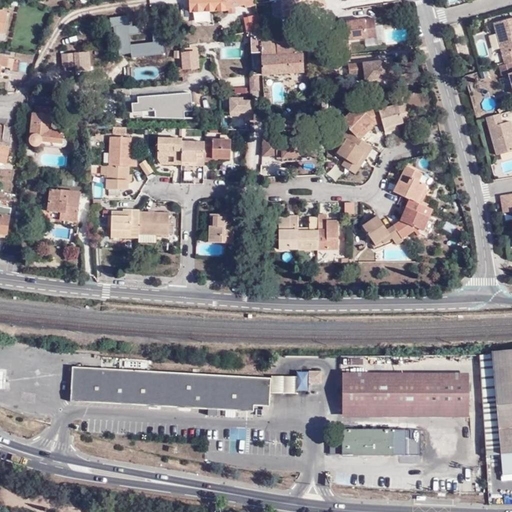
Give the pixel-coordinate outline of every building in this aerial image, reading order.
[(234,6),(244,4),(245,7),(254,5),(253,0),(190,0),(190,6),(191,10),(210,9),(228,8),(228,7),(234,6)] [(315,15),(314,1),(313,0),(281,0),(282,0),(283,16),(315,15)] [(192,24),(210,24),(210,9),(191,10),(190,6),(183,7),(183,19),(192,19),(192,24)] [(0,33),(4,34),(8,14),(0,12),(0,33)] [(243,17),(247,32),(248,31),(260,29),(259,25),(257,14),(243,17)] [(511,17),(493,23),(504,63),(511,60),(511,17)] [(373,18),(345,21),(347,40),(376,37),(373,18)] [(261,55),(263,74),(303,70),(301,30),(292,30),(292,34),(288,34),(288,29),(281,30),(283,40),(277,41),(279,52),(271,52),(271,54),(261,55)] [(279,52),(277,41),(269,42),(269,37),(261,38),(261,36),(249,37),(249,38),(251,38),(251,52),(261,52),(261,55),(271,54),(271,52),(279,52)] [(75,65),(75,51),(62,52),(62,66),(75,65)] [(84,51),(75,51),(75,65),(75,70),(85,69),(84,51)] [(183,68),(198,66),(197,51),(182,53),(183,68)] [(16,72),(18,60),(0,56),(0,66),(10,68),(10,71),(16,72)] [(387,78),(385,60),(347,64),(348,74),(360,73),(363,73),(364,81),(387,78)] [(511,64),(511,62),(504,64),(498,66),(501,75),(507,73),(511,89),(511,64)] [(252,75),(252,76),(250,76),(250,89),(259,89),(258,74),(252,75)] [(134,94),(134,118),(193,116),(193,93),(134,94)] [(395,96),(376,101),(376,103),(377,107),(397,101),(395,96)] [(255,118),(255,97),(229,97),(229,118),(255,118)] [(403,100),(397,101),(377,107),(381,119),(384,129),(394,127),(393,123),(396,122),(402,120),(399,111),(406,109),(403,100)] [(357,102),(341,119),(353,130),(365,141),(372,132),(369,129),(367,127),(373,120),(375,121),(381,119),(377,107),(376,103),(362,107),(357,102)] [(51,115),(52,108),(37,105),(35,113),(34,113),(31,137),(30,138),(31,144),(35,146),(39,145),(41,143),(43,140),(64,143),(65,131),(51,129),(52,115),(51,115)] [(409,118),(406,109),(399,111),(402,120),(409,118)] [(498,113),(485,117),(496,154),(511,149),(511,130),(509,121),(501,123),(498,113)] [(367,127),(369,129),(376,123),(375,121),(373,120),(367,127)] [(368,152),(372,146),(365,141),(353,130),(348,136),(347,137),(338,151),(346,157),(355,163),(365,149),(368,152)] [(305,133),(262,135),(261,152),(275,151),(275,154),(281,154),(299,153),(299,149),(306,149),(305,133)] [(299,149),(299,153),(310,153),(309,133),(305,133),(306,149),(299,149)] [(135,165),(135,157),(134,157),(131,157),(131,145),(131,135),(110,135),(110,164),(127,164),(135,165)] [(172,161),(180,161),(180,158),(180,138),(180,136),(156,135),(156,154),(159,161),(166,161),(166,152),(172,152),(172,161)] [(202,143),(202,158),(212,159),(212,155),(220,155),(229,156),(229,137),(211,136),(211,143),(202,143)] [(194,161),(202,162),(202,158),(202,143),(202,138),(180,138),(180,158),(194,158),(194,161)] [(0,162),(6,164),(10,146),(0,144),(0,162)] [(356,171),(368,152),(365,149),(355,163),(346,157),(342,162),(356,171)] [(410,196),(433,206),(432,203),(422,198),(427,187),(426,181),(418,177),(422,170),(408,163),(404,165),(393,189),(410,196)] [(106,164),(107,172),(106,187),(109,187),(121,188),(127,188),(127,179),(127,172),(127,164),(110,164),(106,164)] [(51,190),(50,206),(50,207),(63,208),(62,220),(79,222),(81,193),(51,190)] [(429,214),(433,206),(410,196),(401,218),(393,223),(401,236),(417,225),(423,228),(429,214)] [(354,212),(353,201),(344,201),(344,212),(354,212)] [(0,203),(0,214),(11,216),(12,205),(0,203)] [(50,207),(50,206),(47,207),(44,211),(44,214),(48,218),(62,220),(63,208),(50,207)] [(135,210),(136,208),(119,208),(119,210),(107,210),(107,232),(127,233),(128,236),(135,236),(135,210)] [(135,236),(135,241),(153,241),(153,233),(165,233),(165,210),(135,210),(135,236)] [(231,241),(231,212),(208,212),(208,241),(231,241)] [(317,216),(318,249),(339,248),(338,220),(327,220),(327,213),(317,213),(317,216)] [(396,242),(402,237),(401,236),(393,223),(387,227),(380,218),(378,213),(361,224),(374,241),(389,231),(396,242)] [(11,216),(0,214),(0,232),(9,234),(11,216)] [(434,216),(429,214),(423,228),(428,230),(434,216)] [(280,248),(298,248),(298,230),(298,226),(297,215),(290,215),(289,216),(279,216),(280,248)] [(298,249),(318,249),(317,216),(309,216),(309,226),(309,227),(312,227),(312,230),(298,230),(298,248),(298,249)] [(502,454),(511,452),(511,350),(492,353),(502,454)] [(213,410),(253,412),(253,406),(262,406),(262,409),(268,410),(270,378),(72,367),(70,401),(213,410)] [(272,375),(272,392),(307,392),(307,370),(297,370),(297,375),(272,375)] [(468,406),(468,379),(342,379),(342,405),(468,406)] [(499,420),(485,421),(488,454),(502,453),(499,420)] [(344,455),(421,455),(420,429),(414,429),(414,438),(411,438),(411,429),(343,430),(344,455)] [(511,453),(502,454),(503,471),(511,470),(511,453)]
